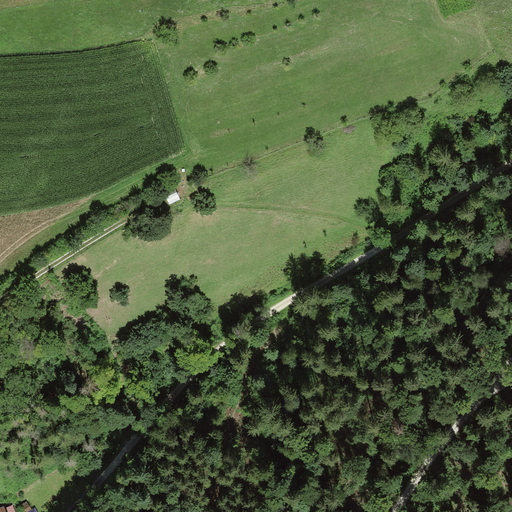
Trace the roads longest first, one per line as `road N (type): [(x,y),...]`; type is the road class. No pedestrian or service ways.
road 1 (track): [(70,511),(199,363),(285,298),(404,237),(511,167)]
road 2 (track): [(404,237),(309,215),(170,199)]
road 3 (track): [(0,301),(170,199)]
road 4 (track): [(511,361),(394,511)]
